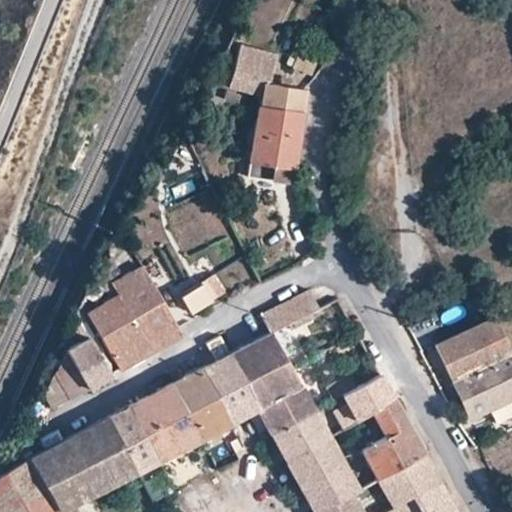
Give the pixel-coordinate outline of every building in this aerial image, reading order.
[(271,85),(278,58),(241,49),(230,95),(258,102),(262,83),(271,85)] [(306,94),(264,89),(261,113),(303,118),(306,94)] [(261,113),(256,113),(250,168),(282,172),(297,173),(303,118),(261,113)] [(139,269),(107,286),(114,300),(146,362),(180,345),(174,334),(139,269)] [(219,274),(178,298),(189,317),(230,293),(219,274)] [(263,319),(268,337),(274,339),(320,313),(310,295),(263,319)] [(146,362),(114,300),(87,315),(118,377),(146,362)] [(511,355),(494,318),(434,347),(469,418),(511,397),(511,355)] [(274,339),(268,337),(249,347),(228,357),(258,414),(265,426),(272,440),(317,418),(310,405),(274,339)] [(88,342),(62,357),(82,396),(97,389),(109,383),(88,342)] [(82,396),(62,357),(62,362),(41,396),(45,407),(51,415),(82,396)] [(214,365),(201,372),(234,427),(247,420),(258,414),(228,357),(214,365)] [(201,372),(172,389),(204,444),(219,435),(232,428),(234,427),(201,372)] [(341,405),(361,395),(353,381),(310,405),(317,418),(341,405)] [(333,414),(344,438),(359,430),(398,408),(391,395),(385,383),(361,395),(341,405),(343,409),(333,414)] [(152,399),(127,411),(163,465),(204,444),(172,389),(152,399)] [(426,460),(412,432),(398,408),(359,430),(370,455),(359,460),(372,489),(376,487),(426,460)] [(494,426),(511,421),(511,409),(492,414),(494,426)] [(127,411),(105,424),(137,479),(150,472),(161,466),(163,465),(127,411)] [(329,445),(317,418),(272,440),(279,453),(287,468),(329,445)] [(105,424),(28,464),(56,511),(75,511),(100,499),(137,479),(105,424)] [(329,445),(287,468),(301,493),(311,511),(327,511),(353,498),(355,497),(329,445)] [(426,460),(376,487),(387,511),(402,511),(443,490),(426,460)] [(56,511),(28,464),(1,478),(0,479),(0,511),(56,511)] [(454,511),(443,490),(402,511),(454,511)] [(359,511),(353,498),(327,511),(359,511)]
